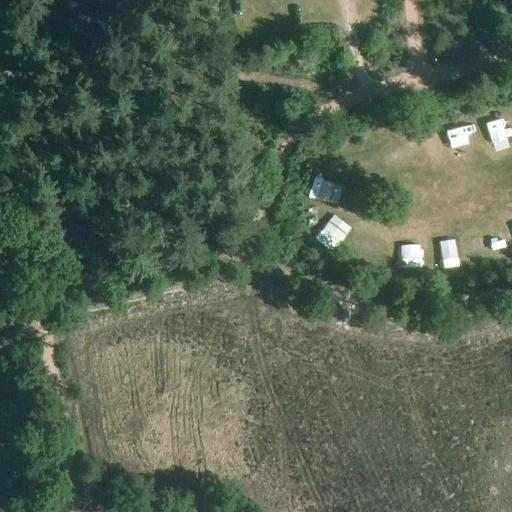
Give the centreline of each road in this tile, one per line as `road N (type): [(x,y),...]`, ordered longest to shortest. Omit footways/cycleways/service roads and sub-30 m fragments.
road 1 (track): [(39,294),(235,246),(363,298),(444,301),(511,288)]
road 2 (track): [(0,44),(14,180),(74,511)]
road 3 (track): [(511,59),(369,93),(300,125),(235,246)]
